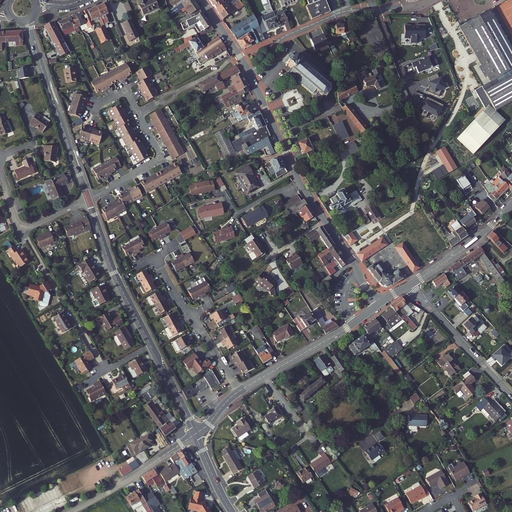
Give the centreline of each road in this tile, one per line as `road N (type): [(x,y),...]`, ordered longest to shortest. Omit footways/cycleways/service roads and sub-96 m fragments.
road 1 (tertiary): [(195,433),(115,278),(88,200)]
road 2 (residential): [(278,134),(308,198),(378,304)]
road 3 (tertiary): [(88,200),(25,20)]
road 4 (residential): [(414,6),(341,13),(282,39),(250,74)]
road 5 (residential): [(239,391),(378,304)]
road 6 (residential): [(155,257),(239,391)]
road 7 (residential): [(511,395),(409,284)]
road 8 (unclassified): [(195,433),(69,511)]
road 9 (residential): [(137,113),(161,158),(88,200)]
road 10 (residential): [(409,284),(511,204)]
